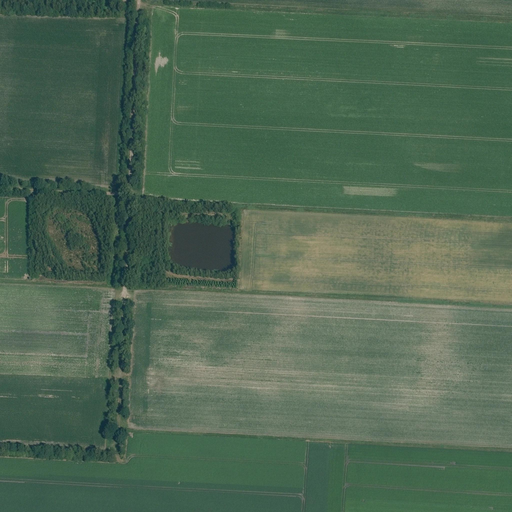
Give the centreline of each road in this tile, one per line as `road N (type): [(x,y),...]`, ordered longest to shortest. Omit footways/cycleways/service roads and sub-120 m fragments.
road 1 (track): [(0,451),(115,456),(137,0)]
road 2 (track): [(0,190),(128,194)]
